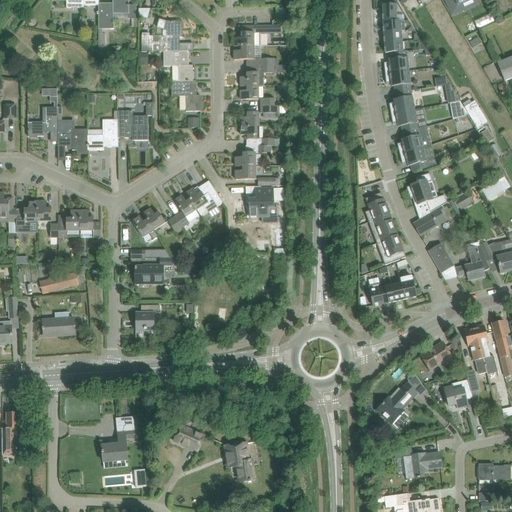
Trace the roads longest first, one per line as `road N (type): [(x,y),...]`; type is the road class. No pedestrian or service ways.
road 1 (residential): [(446,313),(388,175),(373,109),(366,0)]
road 2 (secondary): [(319,228),(325,0)]
road 3 (tertiary): [(291,359),(115,373)]
road 4 (residential): [(115,373),(112,202)]
road 5 (residential): [(199,151),(224,126),(223,26)]
road 6 (residential): [(58,503),(56,375)]
road 7 (residential): [(112,202),(35,159),(0,159)]
